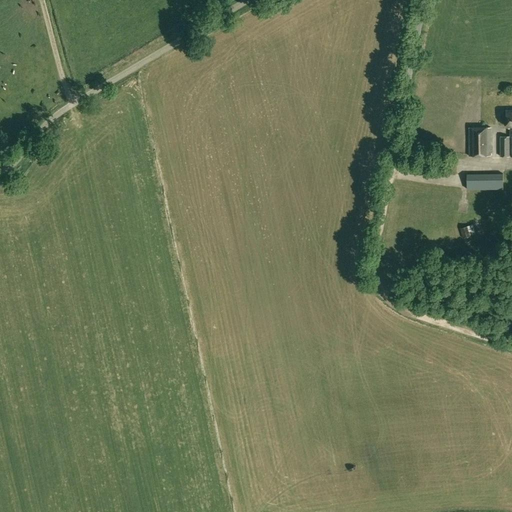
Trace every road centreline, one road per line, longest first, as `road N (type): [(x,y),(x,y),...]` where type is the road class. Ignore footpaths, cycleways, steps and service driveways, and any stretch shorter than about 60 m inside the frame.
road 1 (track): [(511,345),(406,310),(377,281),(374,257),(423,0)]
road 2 (unclassified): [(0,172),(69,106),(249,0)]
